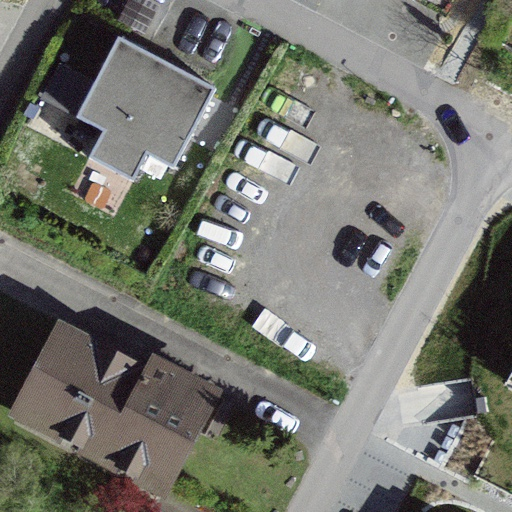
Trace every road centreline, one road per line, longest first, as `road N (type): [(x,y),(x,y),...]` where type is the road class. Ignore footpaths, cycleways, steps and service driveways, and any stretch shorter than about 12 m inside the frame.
road 1 (residential): [(244,0),(412,80),(493,161),(346,438)]
road 2 (residential): [(0,259),(346,438)]
